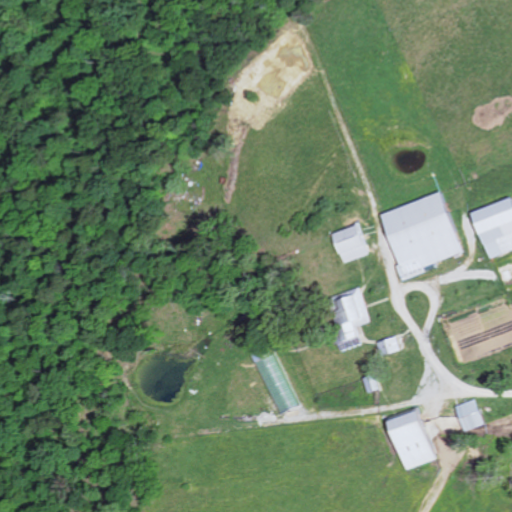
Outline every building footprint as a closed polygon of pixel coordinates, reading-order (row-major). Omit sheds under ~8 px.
[(388,213),(405,264),(402,266),(405,276),(469,256),(449,193),(388,213)] [(511,252),(511,200),(478,213),(495,259),(511,252)] [(373,255),(365,226),(339,233),(347,262),(373,255)] [(381,343),(385,357),(404,351),(400,337),(381,343)] [(410,470),(440,462),(426,407),(395,416),(410,470)]
